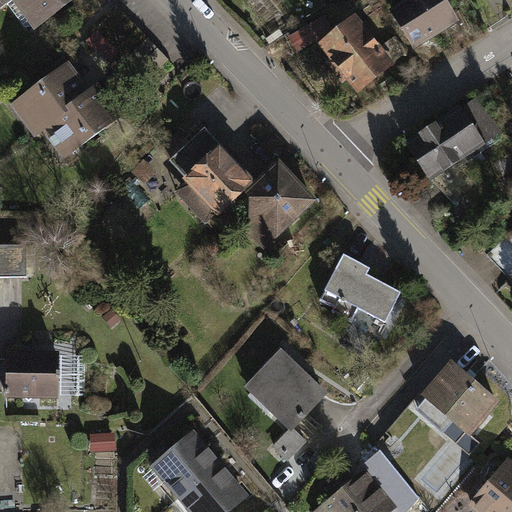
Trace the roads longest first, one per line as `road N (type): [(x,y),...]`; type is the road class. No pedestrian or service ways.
road 1 (residential): [(333,158),(511,341)]
road 2 (residential): [(333,158),(370,125),(511,38)]
road 3 (residential): [(188,0),(333,158)]
